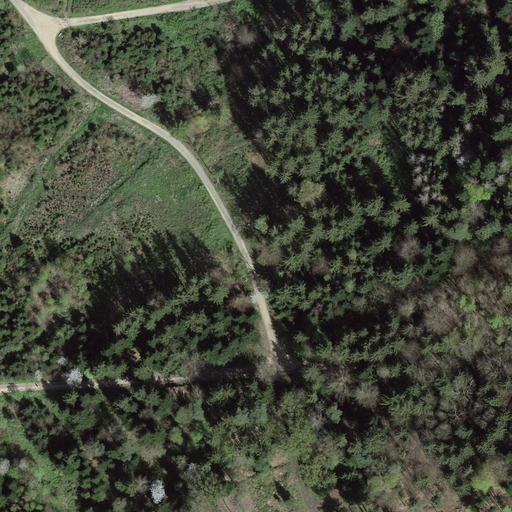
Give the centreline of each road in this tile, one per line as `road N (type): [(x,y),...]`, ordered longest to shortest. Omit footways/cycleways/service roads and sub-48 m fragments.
road 1 (track): [(0,384),(8,392),(274,367),(511,362)]
road 2 (track): [(274,367),(251,271),(211,189),(148,127),(95,93),(28,15)]
road 3 (track): [(195,0),(92,18),(28,15),(16,0)]
